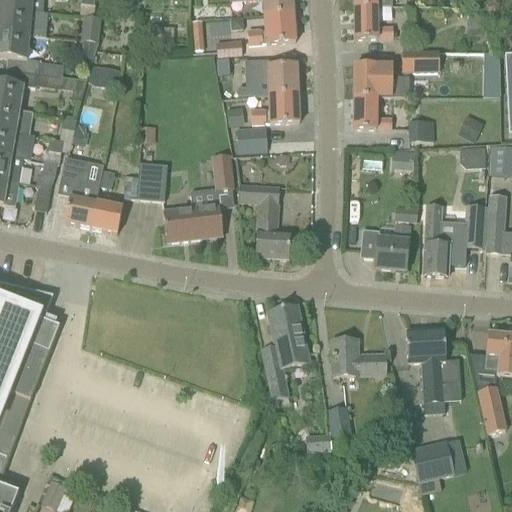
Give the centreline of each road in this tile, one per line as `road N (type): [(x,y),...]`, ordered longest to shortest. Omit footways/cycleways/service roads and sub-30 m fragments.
road 1 (residential): [(328,291),(213,280),(0,240)]
road 2 (residential): [(328,291),(321,0)]
road 3 (residential): [(511,308),(328,291)]
